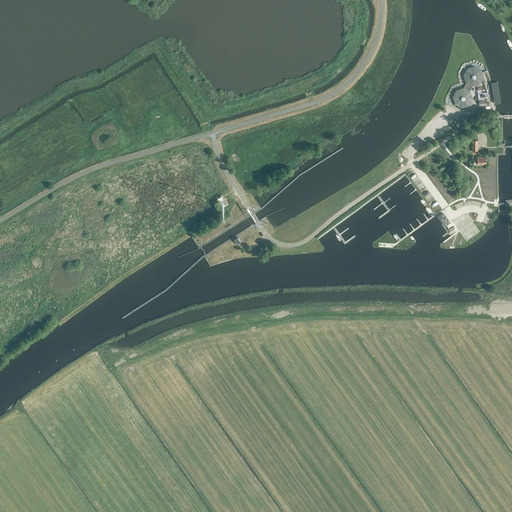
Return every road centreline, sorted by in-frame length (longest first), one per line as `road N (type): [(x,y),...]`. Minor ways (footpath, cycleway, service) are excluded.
road 1 (unclassified): [(258,223),(276,243),(305,241),(467,124)]
road 2 (unclassified): [(212,133),(341,87),(371,50),(380,0)]
road 3 (unclassified): [(0,221),(84,172),(212,133)]
